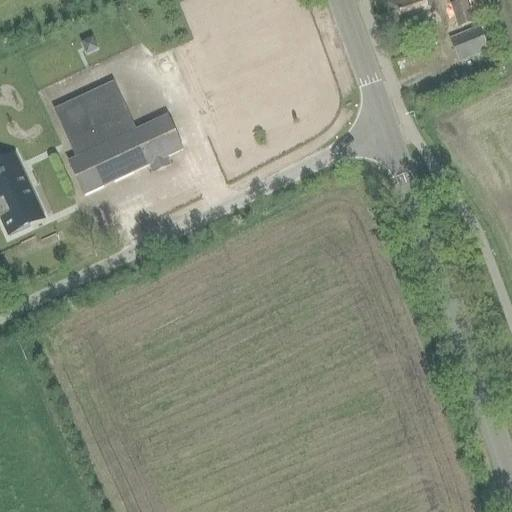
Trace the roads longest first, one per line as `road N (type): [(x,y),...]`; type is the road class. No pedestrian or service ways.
road 1 (unclassified): [(0,317),(386,129)]
road 2 (tertiary): [(511,483),(386,129)]
road 3 (tertiary): [(386,129),(342,0)]
